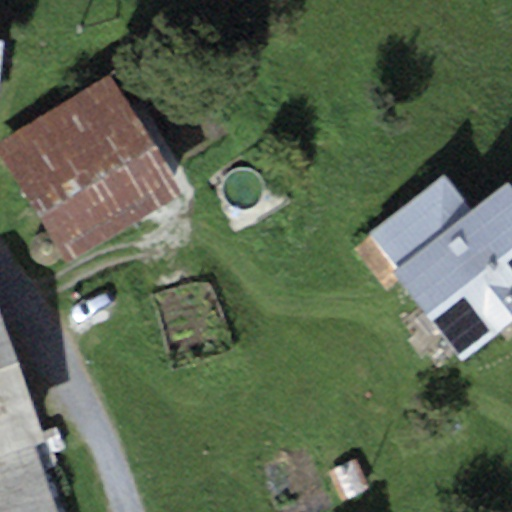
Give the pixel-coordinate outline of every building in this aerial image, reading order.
[(106,79),(0,144),(0,148),(72,263),(179,197),(106,79)] [(367,237),(393,270),(474,208),(448,175),(367,237)] [(474,208),(393,270),(461,357),(511,317),(511,187),(507,182),(474,208)] [(32,268),(37,269),(42,269),(47,268),(51,265),(54,260),(55,255),(55,250),(53,245),(49,241),(44,239),(39,238),(34,239),(29,242),(26,245),(24,250),(23,255),(25,260),(28,265),(32,268)] [(0,320),(0,458),(33,446),(46,441),(0,320)] [(56,511),(33,446),(0,458),(0,511),(56,511)] [(357,460),(330,471),(342,500),(368,489),(357,460)]
